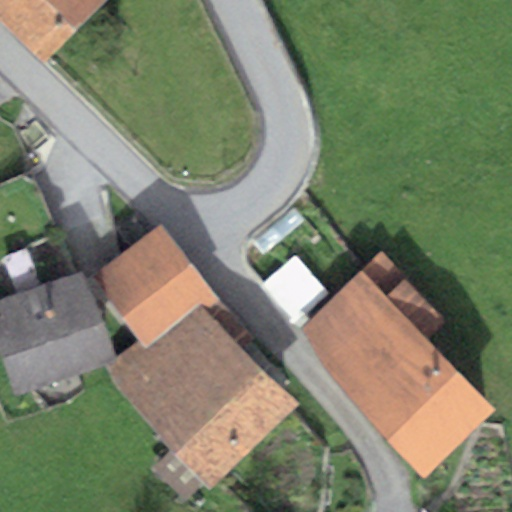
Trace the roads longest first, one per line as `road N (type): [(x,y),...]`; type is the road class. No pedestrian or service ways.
road 1 (unclassified): [(229,0),(278,98),(285,137),(277,176),(250,209),(206,227),(168,210),(0,49)]
road 2 (track): [(399,511),(387,468),(253,307),(206,227)]
